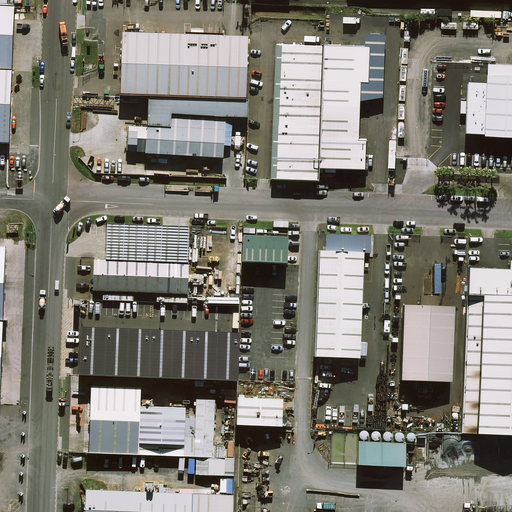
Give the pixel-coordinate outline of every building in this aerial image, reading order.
[(0,0),(0,64),(12,65),(15,1),(8,1),(0,0)] [(246,37),(121,32),(119,89),(145,90),(244,94),(246,37)] [(370,43),(279,39),(273,170),(322,172),(322,164),(365,166),(370,43)] [(0,137),(9,138),(12,65),(0,64),(0,137)] [(243,115),(244,94),(145,90),(143,146),(225,149),(226,115),(243,115)] [(285,233),(243,231),(242,259),(284,260),(285,233)] [(362,248),(319,246),(315,354),(357,356),(362,248)] [(191,259),(94,255),(93,284),(190,288),(191,259)] [(511,269),(462,268),(460,294),(511,296),(511,269)] [(511,299),(472,298),(466,433),(511,434),(511,299)] [(449,305),(399,303),(396,378),(446,380),(449,305)] [(82,326),(80,375),(238,381),(239,333),(82,326)] [(144,382),(92,380),(89,449),(141,451),(143,401),(144,382)] [(284,397),(239,395),(238,421),(283,423),(284,397)] [(143,401),(141,451),(182,452),(184,403),(143,401)] [(358,425),(336,424),(336,454),(358,454),(358,425)] [(405,435),(359,434),(359,463),(404,464),(405,435)] [(231,511),(233,490),(89,484),(87,511),(231,511)]
